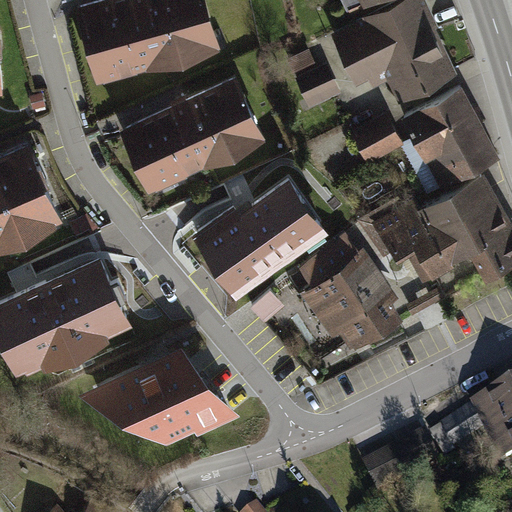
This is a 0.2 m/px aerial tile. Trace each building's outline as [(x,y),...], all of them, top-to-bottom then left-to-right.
[(96,0),(78,5),(98,72),(134,62),(136,67),(154,62),(155,66),(166,62),(164,54),(203,42),(205,50),(220,45),(207,0),(96,0)] [(368,21),(338,35),(360,81),(391,67),(404,94),(455,70),(422,0),(398,0),(366,15),(368,21)] [(309,50),(290,59),(294,69),(314,60),(309,50)] [(328,65),(298,79),(309,100),(338,86),(328,65)] [(149,186),(155,184),(156,187),(188,172),(187,169),(209,159),(211,161),(234,151),(231,144),(260,130),(234,76),(122,129),(149,186)] [(463,86),(407,115),(444,184),(499,155),(463,86)] [(387,113),(353,131),(369,161),(403,143),(387,113)] [(0,245),(61,220),(46,183),(49,181),(41,162),(37,163),(28,144),(0,155),(0,245)] [(511,220),(485,173),(421,210),(441,246),(460,234),(471,252),(485,276),(511,260),(511,220)] [(235,204),(197,231),(230,275),(251,260),(256,268),(300,236),(295,229),(316,214),(289,177),(241,212),(235,204)] [(460,234),(441,246),(414,200),(377,221),(398,258),(408,252),(424,280),(471,252),(460,234)] [(347,230),(300,263),(314,283),(301,292),(332,337),(343,330),(355,347),(398,316),(386,299),(392,294),(347,230)] [(100,256),(0,301),(0,326),(12,353),(37,342),(46,362),(106,334),(99,319),(124,307),(100,256)] [(139,366),(94,387),(173,432),(198,421),(201,426),(233,410),(180,346),(151,361),(154,369),(143,373),(139,366)] [(511,383),(473,404),(504,462),(511,457),(511,383)] [(474,432),(480,428),(466,408),(442,424),(456,444),(461,440),(473,456),(485,447),(474,432)] [(425,431),(364,461),(376,486),(437,455),(425,431)] [(53,511),(51,510),(49,511),(119,511),(120,510),(93,498),(85,511),(53,511)] [(266,511),(257,500),(243,511),(266,511)]
